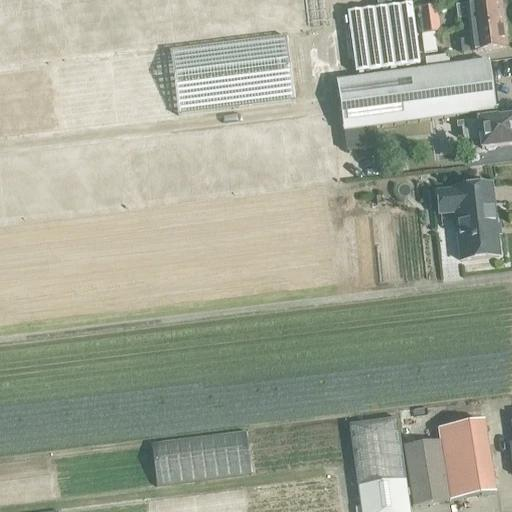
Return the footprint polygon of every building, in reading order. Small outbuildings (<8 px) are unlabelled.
[(306,0),(188,0),(193,39),(309,26),(306,0)] [(503,13),(501,13),(500,2),(466,6),(455,7),(456,21),(467,19),(469,29),(503,24),(502,23),(505,23),(503,13)] [(355,74),(419,65),(411,5),(346,14),(355,74)] [(440,31),(439,6),(430,6),(430,32),(440,31)] [(427,7),(421,7),(423,32),(429,31),(427,7)] [(504,38),(506,38),(505,28),(503,28),(503,24),(469,29),(470,40),(459,42),(461,55),(472,53),(472,54),(506,49),(504,38)] [(436,52),(434,33),(421,35),(423,54),(436,52)] [(361,79),(361,80),(350,81),(348,81),(348,82),(338,83),(338,82),(335,83),(343,134),(346,153),(378,148),(375,129),(380,128),(381,129),(383,128),(382,128),(393,126),(393,127),(395,127),(395,126),(406,124),(406,125),(408,125),(408,124),(418,123),(418,124),(420,123),(420,122),(430,121),(431,122),(433,122),(433,121),(443,119),(443,120),(445,120),(445,119),(455,118),(458,118),(457,117),(468,116),(468,117),(470,116),(480,114),(480,115),(482,115),(482,114),(493,113),(495,113),(488,62),(486,62),(486,63),(476,64),(476,63),(473,64),(474,65),(463,66),(463,65),(461,65),(461,66),(451,68),(451,67),(449,67),(449,68),(438,69),(436,69),(436,70),(426,71),(426,70),(424,71),(414,73),(413,72),(411,72),(411,73),(401,74),(399,74),(399,75),(389,76),(388,75),(386,76),(386,77),(376,78),(376,77),(374,77),(374,78),(363,80),(363,79),(361,79)] [(461,129),(463,142),(480,140),(481,150),(484,150),(487,152),(493,151),(495,148),(511,146),(511,119),(495,121),(495,119),(477,122),(456,124),(457,129),(461,129)] [(498,258),(490,187),(452,191),(453,193),(437,195),(439,216),(455,214),(460,262),(498,258)] [(359,509),(354,509),(354,511),(409,511),(401,454),(397,420),(348,426),(353,464),(359,509)] [(412,508),(495,495),(483,423),(436,431),(438,443),(403,449),(412,508)] [(248,432),(152,443),(157,485),(253,474),(248,432)] [(155,498),(156,511),(246,511),(245,490),(155,498)]
